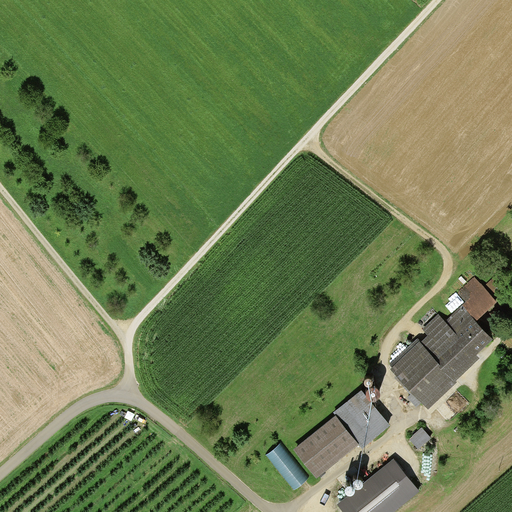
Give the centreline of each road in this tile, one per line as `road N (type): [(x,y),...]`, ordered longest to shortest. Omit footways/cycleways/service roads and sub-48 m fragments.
road 1 (track): [(127,399),(125,337),(132,324),(435,0)]
road 2 (unclassified): [(0,474),(79,405),(127,399),(264,511)]
road 3 (track): [(0,189),(125,337)]
road 4 (unknown): [(294,511),(396,434)]
